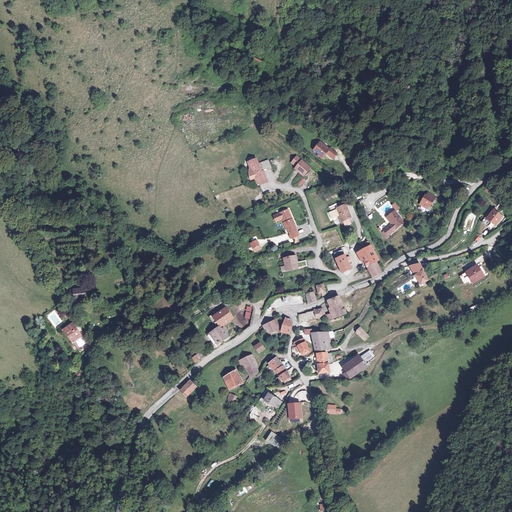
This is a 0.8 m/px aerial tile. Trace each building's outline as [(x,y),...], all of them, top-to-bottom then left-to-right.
[(264,60),(252,55),(249,62),(261,67),(264,60)] [(319,141),(311,152),(320,159),(324,154),(332,159),(336,153),(319,141)] [(256,149),(259,162),(267,160),(264,147),(256,149)] [(311,168),(296,156),(290,163),(295,167),(292,170),(303,178),(311,168)] [(259,162),(258,158),(246,162),(251,172),(246,175),(250,181),(254,180),(256,184),(257,184),(259,187),(269,182),(259,162)] [(435,196),(425,192),(418,207),(429,211),(435,196)] [(346,204),(333,209),(338,224),(342,222),(343,225),(349,223),(347,217),(350,216),(346,204)] [(272,215),(275,223),(281,220),(290,240),(299,236),(287,208),(272,215)] [(501,216),(491,209),(485,220),(495,226),(501,216)] [(404,221),(394,210),(384,217),(390,225),(383,231),(386,235),(404,221)] [(261,248),(256,239),(250,243),(254,252),(261,248)] [(379,259),(370,244),(354,253),(363,267),(365,266),(372,278),(382,272),(376,261),(379,259)] [(348,263),(344,255),(334,259),(338,267),(348,263)] [(282,260),(285,271),(307,265),(306,261),(298,263),(296,256),(282,260)] [(429,282),(419,263),(410,268),(420,287),(429,282)] [(486,276),(477,264),(465,273),(473,285),(486,276)] [(322,285),(315,287),(318,297),(325,294),(322,285)] [(88,298),(87,288),(74,289),(75,299),(88,298)] [(312,291),(304,295),(307,303),(316,299),(312,291)] [(344,316),(339,297),(320,302),(322,308),(296,316),(298,324),(332,314),(333,319),(344,316)] [(225,310),(213,317),(218,326),(230,318),(225,310)] [(276,320),(262,327),(266,336),(272,334),(274,339),(277,337),(275,332),(280,333),(290,336),(291,321),(285,317),(281,326),(276,320)] [(89,343),(74,321),(60,330),(76,352),(89,343)] [(218,327),(206,335),(216,347),(230,337),(222,327),(220,329),(218,327)] [(370,336),(359,327),(355,333),(366,341),(370,336)] [(312,329),(305,330),(304,336),(312,335),(314,350),(332,349),(331,339),(335,338),(333,331),(328,333),(312,333),(312,329)] [(310,353),(303,339),(293,343),(292,348),(294,348),(296,353),(299,352),(301,357),(310,353)] [(264,349),(259,342),(253,347),(255,350),(258,354),(264,349)] [(375,356),(371,350),(360,358),(357,354),(340,367),(350,381),(370,367),(367,363),(375,356)] [(252,354),(238,361),(241,367),(245,366),(252,378),(262,372),(255,358),(252,354)] [(195,355),(190,358),(193,363),(198,359),(195,355)] [(328,356),(316,356),(318,377),(331,376),(328,356)] [(269,365),(275,371),(283,365),(278,358),(269,365)] [(287,372),(283,365),(275,371),(280,376),(287,372)] [(221,378),(227,391),(243,383),(236,370),(221,378)] [(78,380),(81,374),(77,371),(73,377),(78,380)] [(292,377),(287,372),(280,376),(284,383),(292,377)] [(196,388),(188,380),(178,391),(185,399),(196,388)] [(237,396),(229,393),(227,399),(235,402),(237,396)] [(282,402),(268,393),(263,401),(277,411),(282,402)] [(289,420),(302,419),(301,403),(287,404),(289,420)] [(333,406),(325,405),(324,415),(344,416),(344,409),(333,408),(333,406)] [(284,439),(275,434),(269,444),(278,449),(284,439)]
